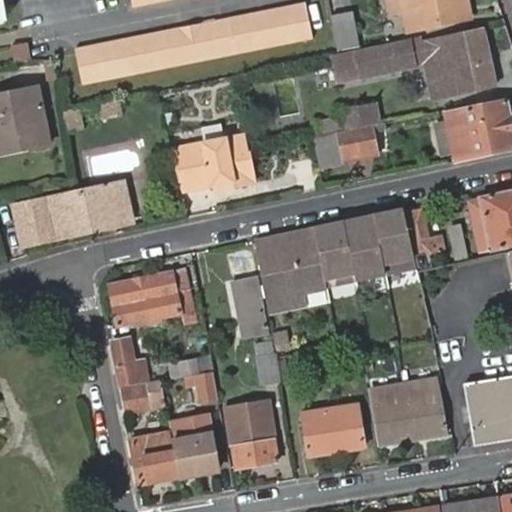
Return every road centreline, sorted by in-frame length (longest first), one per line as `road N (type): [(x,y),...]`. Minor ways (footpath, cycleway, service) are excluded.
road 1 (residential): [(511,168),(81,258)]
road 2 (residential): [(202,511),(511,460)]
road 3 (unclassified): [(130,511),(81,258)]
